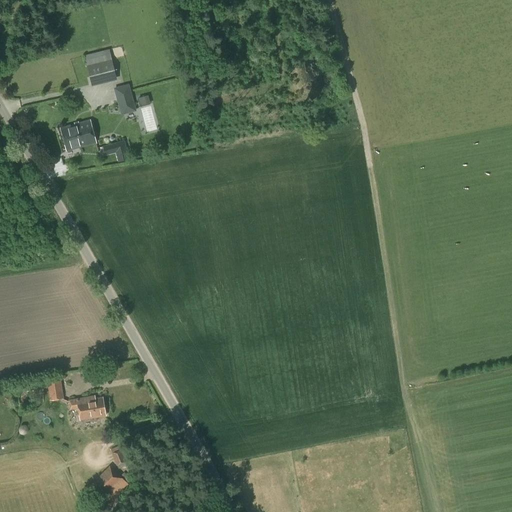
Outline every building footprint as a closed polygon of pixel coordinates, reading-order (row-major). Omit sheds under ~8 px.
[(91,83),(116,77),(112,62),(87,68),(91,83)] [(118,104),(133,99),(129,84),(113,88),(118,104)] [(148,95),(138,98),(140,107),(150,104),(148,95)] [(64,140),(93,132),(90,121),(61,129),(64,140)] [(93,132),(64,140),(66,151),(96,143),(93,132)] [(124,140),(103,146),(105,155),(115,152),(118,162),(129,159),(124,140)] [(50,400),(64,398),(60,377),(47,379),(50,400)] [(37,390),(47,388),(46,382),(36,384),(37,390)] [(80,421),(106,416),(103,397),(95,398),(95,395),(68,400),(70,410),(78,408),(80,421)] [(105,509),(129,484),(113,469),(89,494),(105,509)]
